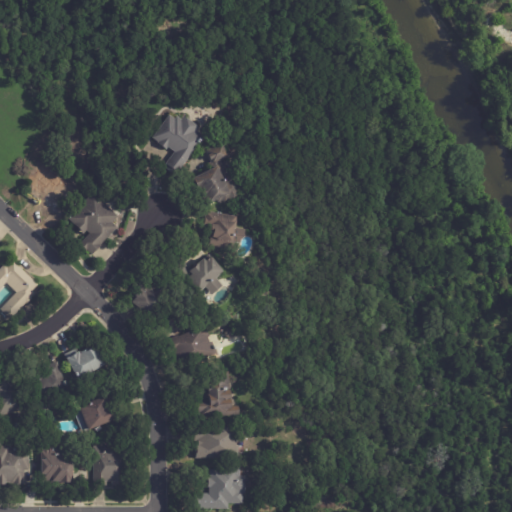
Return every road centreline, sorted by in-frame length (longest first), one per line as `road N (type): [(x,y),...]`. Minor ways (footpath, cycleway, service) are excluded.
road 1 (residential): [(0,207),(88,290),(150,368),(157,511)]
road 2 (residential): [(0,352),(88,290),(157,221)]
